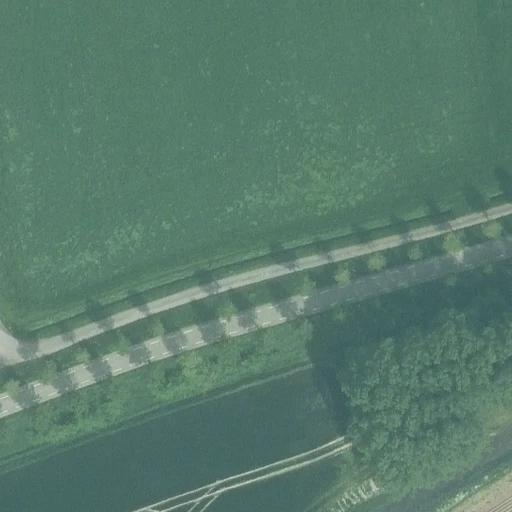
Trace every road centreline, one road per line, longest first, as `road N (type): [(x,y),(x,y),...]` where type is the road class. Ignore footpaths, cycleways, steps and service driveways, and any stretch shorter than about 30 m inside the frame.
road 1 (tertiary): [(0,404),(511,245)]
road 2 (unclassified): [(3,360),(240,278),(511,206)]
